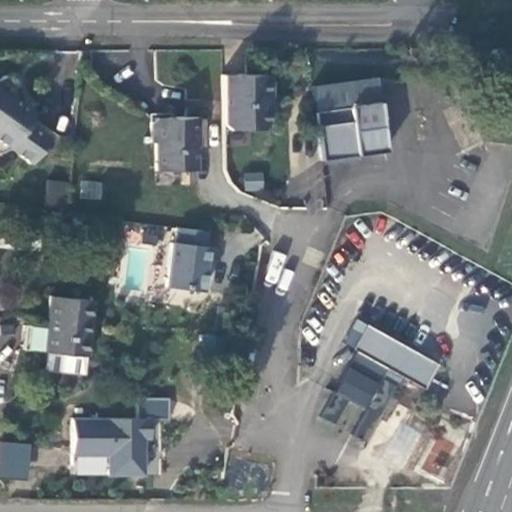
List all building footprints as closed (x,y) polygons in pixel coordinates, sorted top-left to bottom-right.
[(33,112),(14,99),(3,75),(0,76),(0,151),(7,149),(28,164),(47,137),(26,122),(33,112)] [(221,75),(221,124),(228,129),(261,129),(266,123),(266,97),(270,93),(270,79),(266,75),(221,75)] [(313,113),(319,160),(384,151),(377,101),(374,77),(310,86),(313,113)] [(154,142),(154,170),(196,169),(195,137),(197,137),(197,117),(154,118),(150,122),(150,142),(154,142)] [(79,198),(101,200),(103,180),(80,178),(79,198)] [(76,205),(78,182),(45,179),(43,202),(76,205)] [(169,242),(164,286),(201,291),(204,263),(208,264),(210,247),(203,246),(205,231),(175,227),(173,243),(169,242)] [(23,326),(20,350),(44,352),(42,370),(80,374),(82,356),(84,356),(90,301),(48,296),(44,328),(23,326)] [(398,349),(400,345),(368,327),(346,364),(378,382),(380,378),(397,388),(403,377),(418,386),(429,366),(398,349)] [(429,366),(431,362),(400,345),(398,349),(429,366)] [(139,418),(70,418),(70,454),(106,454),(106,474),(143,474),(143,439),(149,439),(149,420),(169,420),(169,400),(139,400),(139,418)] [(0,476),(28,480),(31,444),(0,440),(0,476)] [(436,440),(427,470),(440,474),(449,444),(436,440)]
